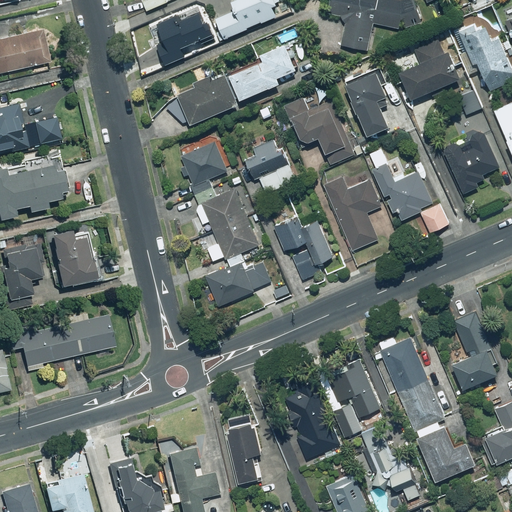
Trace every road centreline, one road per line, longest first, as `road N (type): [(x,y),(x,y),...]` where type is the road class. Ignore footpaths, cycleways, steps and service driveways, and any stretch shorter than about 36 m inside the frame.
road 1 (residential): [(86,0),(172,359)]
road 2 (residential): [(511,235),(193,369)]
road 3 (residential): [(160,382),(0,435)]
